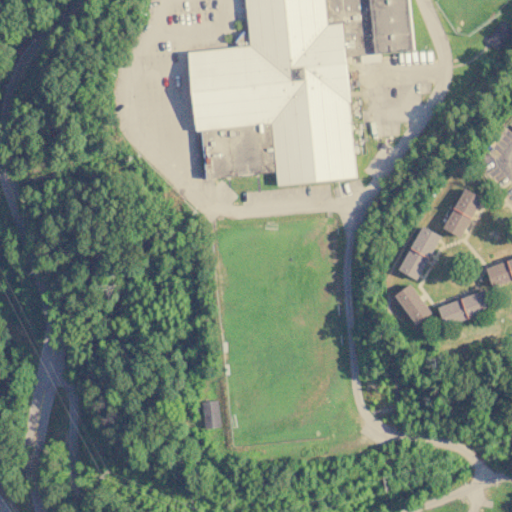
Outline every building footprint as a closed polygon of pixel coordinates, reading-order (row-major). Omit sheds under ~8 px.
[(246,0),(249,31),(243,31),(235,32),(236,42),(236,47),(189,51),(196,131),(202,130),(206,178),(277,171),(278,186),(358,178),(346,56),(414,50),(409,0),(246,0)] [(486,40),(498,50),(511,31),(511,28),(502,20),(486,40)] [(461,236),(444,226),(466,187),(484,197),(461,236)] [(417,278),(398,266),(424,224),(442,236),(417,278)] [(511,279),(493,286),(487,267),(511,258),(511,279)] [(396,293),(413,282),(433,310),(417,322),(396,293)] [(440,307),(486,289),(493,306),(446,324),(440,307)] [(220,426),(217,400),(201,401),(204,428),(220,426)]
